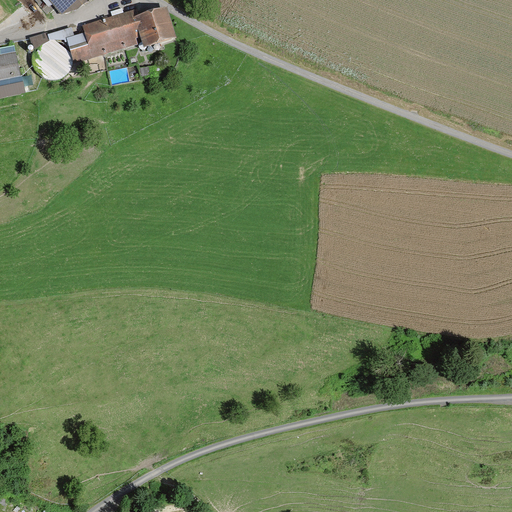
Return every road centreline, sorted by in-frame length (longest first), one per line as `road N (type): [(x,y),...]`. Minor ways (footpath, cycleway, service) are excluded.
road 1 (unclassified): [(96,511),(215,448),(286,428),(401,405),(511,399)]
road 2 (unclassified): [(511,155),(271,62),(155,0)]
